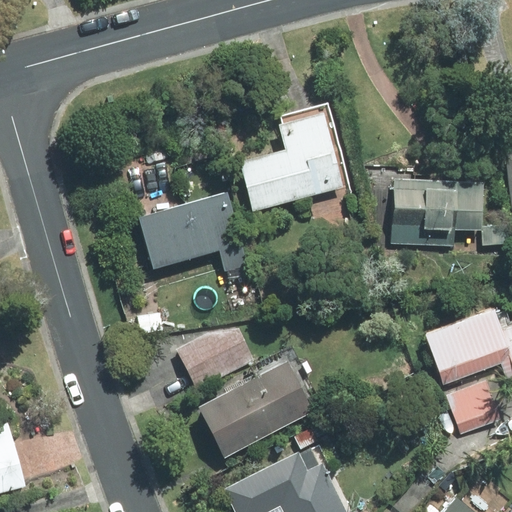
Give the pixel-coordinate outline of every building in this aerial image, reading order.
[(248,210),(338,185),(316,107),(271,121),(279,147),(234,160),(248,210)] [(511,148),(499,151),(509,208),(511,207),(511,148)] [(479,178),(390,175),(388,242),(450,244),(450,227),(477,227),(479,178)] [(220,185),(131,211),(148,266),(214,246),(221,269),(242,263),(220,185)] [(498,248),(508,248),(501,217),(483,218),(484,228),(478,228),(478,243),(498,242),(498,248)] [(439,382),(496,360),(506,387),(511,384),(511,316),(494,323),(485,302),(418,329),(439,382)] [(251,358),(234,324),(204,329),(172,345),(193,387),(251,358)] [(192,401),(220,456),(309,410),(281,355),(192,401)] [(482,377),(443,392),(459,433),(498,418),(482,377)] [(0,488),(21,482),(3,418),(0,418),(0,488)] [(344,511),(319,460),(304,467),(295,449),(219,485),(232,511),(260,511),(276,505),(279,511),(344,511)] [(476,511),(456,494),(440,511),(476,511)]
